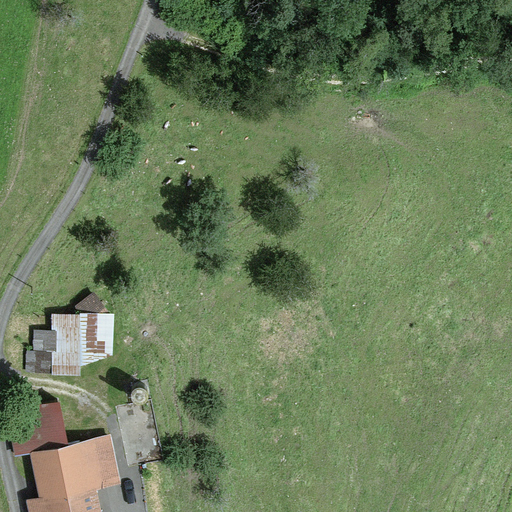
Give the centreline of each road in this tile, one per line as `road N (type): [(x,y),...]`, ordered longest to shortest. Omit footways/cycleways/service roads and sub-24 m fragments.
road 1 (track): [(143,22),(348,78),(511,60)]
road 2 (unclassified): [(150,0),(92,153),(0,325)]
